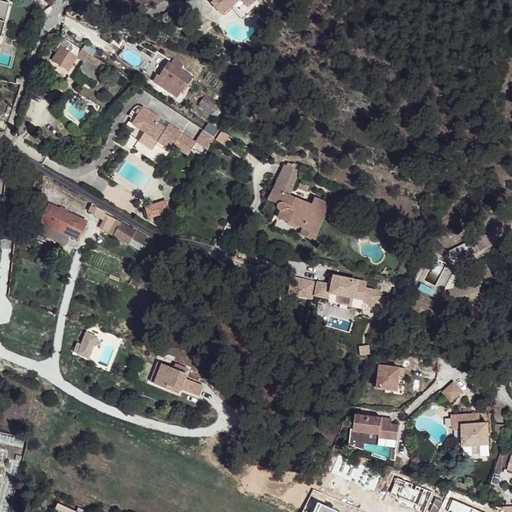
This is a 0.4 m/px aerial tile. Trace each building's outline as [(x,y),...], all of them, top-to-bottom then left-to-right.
[(0,0),(0,19),(5,21),(9,4),(0,0)] [(208,0),(202,5),(211,16),(232,0),(245,0),(248,3),(252,0),(256,0),(257,1),(258,0),(208,0)] [(257,1),(256,0),(252,0),(248,3),(245,0),(232,0),(211,16),(214,20),(231,6),(242,19),(254,8),(251,5),(257,1)] [(57,47),(59,48),(61,46),(64,42),(79,52),(82,48),(64,36),(57,47)] [(51,60),(67,71),(77,57),(76,56),(79,52),(64,42),(61,46),(59,48),(51,60)] [(42,55),(47,58),(51,52),(47,48),(42,55)] [(99,60),(82,48),(79,52),(76,56),(77,57),(83,61),(78,71),(94,82),(106,65),(99,60)] [(47,58),(42,55),(40,64),(46,68),(51,61),(47,58)] [(172,64),(169,62),(159,77),(157,76),(153,81),(162,87),(159,91),(172,99),(174,95),(179,98),(193,78),(182,70),(184,66),(175,60),(172,64)] [(203,100),(208,104),(207,106),(217,113),(220,107),(205,97),(203,100)] [(158,117),(142,105),(130,124),(142,132),(139,136),(153,146),(156,141),(171,151),(174,146),(188,156),(196,142),(183,133),(168,123),(165,127),(156,121),(158,117)] [(203,130),(196,142),(207,149),(210,142),(213,137),(206,132),(203,130)] [(85,133),(80,138),(84,142),(89,137),(85,133)] [(137,140),(151,149),(153,146),(139,136),(137,140)] [(266,199),(276,203),(275,205),(276,208),(278,210),(275,217),(300,227),(297,233),(313,240),(329,204),(313,197),(310,203),(289,194),(299,172),(282,164),(266,199)] [(300,183),(298,189),(307,192),(310,187),(300,183)] [(165,200),(146,206),(149,216),(168,211),(165,200)] [(69,235),(79,239),(87,221),(49,203),(41,221),(69,235)] [(113,236),(118,226),(121,222),(122,221),(105,212),(105,211),(95,206),(92,212),(107,220),(102,229),(113,236)] [(36,231),(65,244),(69,235),(41,221),(36,231)] [(113,236),(128,245),(132,238),(136,232),(121,222),(118,226),(113,236)] [(136,232),(132,238),(143,245),(147,238),(136,232)] [(227,246),(236,251),(242,240),(233,235),(227,246)] [(467,239),(447,249),(450,255),(471,245),(469,239),(467,239)] [(157,307),(158,301),(144,295),(140,305),(151,309),(157,307)] [(96,337),(85,332),(76,352),(88,357),(96,337)] [(165,387),(168,388),(178,369),(174,367),(165,387)] [(178,369),(168,388),(180,394),(181,391),(194,397),(194,395),(212,404),(217,394),(199,385),(203,376),(191,370),(189,374),(178,369)] [(373,393),(392,396),(394,383),(399,383),(400,375),(375,372),(373,393)] [(448,388),(436,398),(445,407),(456,397),(448,388)] [(181,391),(180,394),(192,400),(194,397),(181,391)] [(477,413),(450,415),(450,430),(461,429),(462,446),(488,444),(486,423),(478,423),(477,413)] [(384,419),(354,416),(351,432),(348,431),(347,446),(370,454),(369,457),(383,462),(384,459),(393,463),(397,426),(389,425),(383,424),(384,419)] [(494,438),(503,439),(505,424),(497,423),(494,438)] [(33,507),(44,510),(48,496),(37,493),(33,507)] [(53,511),(54,511),(86,511),(87,511),(78,507),(76,511),(57,503),(53,511)]
